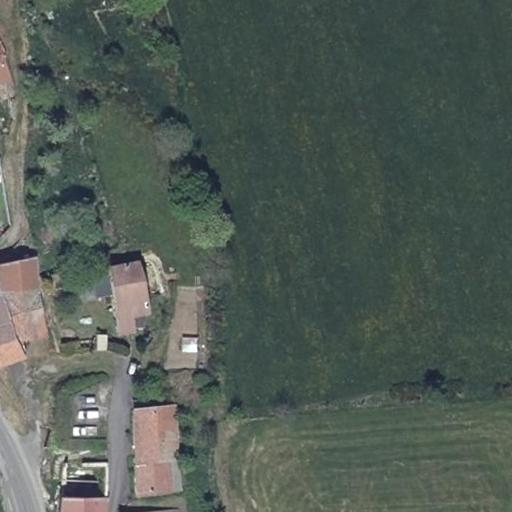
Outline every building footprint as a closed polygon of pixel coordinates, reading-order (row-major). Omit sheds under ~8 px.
[(0,285),(0,288),(39,286),(36,256),(0,262),(0,285)] [(110,262),(119,318),(150,313),(142,257),(110,262)] [(17,339),(48,336),(39,286),(0,288),(17,339)] [(0,288),(0,362),(23,354),(17,339),(0,288)] [(134,405),(152,404),(148,388),(133,392),(134,405)] [(134,405),(136,495),(171,491),(169,461),(179,460),(177,403),(152,404),(134,405)] [(62,496),(59,511),(106,511),(108,498),(62,496)]
